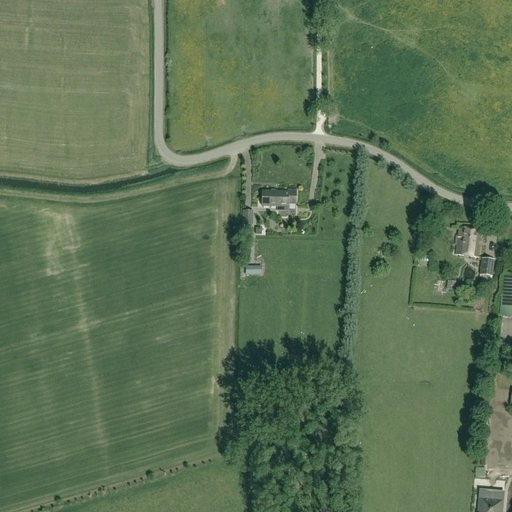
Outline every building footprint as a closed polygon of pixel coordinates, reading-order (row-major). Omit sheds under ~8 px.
[(296,205),(296,191),(288,191),(288,193),(262,192),(262,207),(277,207),(277,211),(288,211),(288,205),(296,205)] [(252,225),(252,212),(243,212),(243,225),(252,225)] [(478,259),(482,230),(459,227),(456,256),(478,259)] [(482,259),(479,276),(492,277),(495,261),(482,259)] [(261,267),(246,267),(246,275),(261,275),(261,267)] [(447,281),(446,290),(454,291),(456,282),(447,281)] [(511,296),(501,295),(499,316),(511,317),(511,296)] [(502,511),(503,501),(479,499),(477,511),(502,511)]
